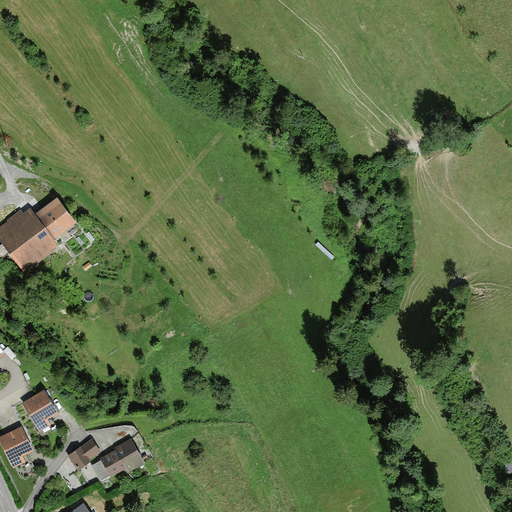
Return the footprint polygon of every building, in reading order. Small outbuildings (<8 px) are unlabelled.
[(0,239),(26,273),(52,253),(51,251),(59,245),(55,240),(77,223),(56,197),(35,213),(30,207),(23,213),(21,210),(8,220),(9,221),(0,228),(0,239)] [(44,390),(23,403),(40,431),(52,424),(49,419),(58,413),(44,390)] [(33,451),(22,426),(0,436),(0,442),(13,469),(26,462),(23,456),(33,451)] [(128,473),(145,463),(132,439),(122,444),(115,448),(117,450),(101,459),(102,460),(110,475),(111,477),(126,468),(128,473)] [(91,462),(90,460),(101,452),(92,440),(69,456),(79,470),(91,462)] [(110,475),(102,460),(92,466),(100,481),(110,475)] [(70,511),(89,511),(84,503),(70,511)]
